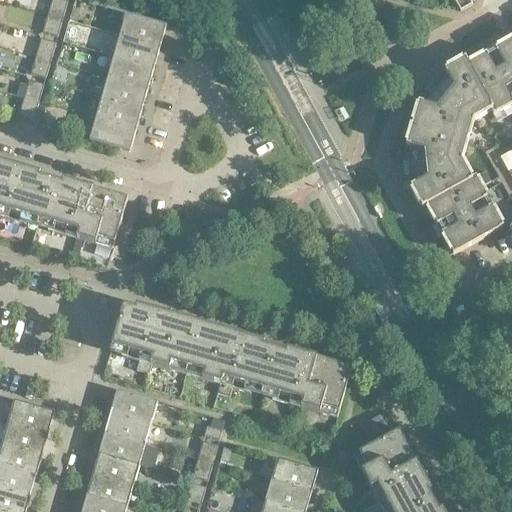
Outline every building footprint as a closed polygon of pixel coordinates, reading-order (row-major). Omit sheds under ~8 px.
[(57,0),(52,0),(51,8),(65,12),(68,3),(57,0)] [(453,0),(460,13),(473,6),(469,0),(453,0)] [(65,12),(51,8),(48,17),(63,21),(65,12)] [(166,27),(126,16),(120,37),(156,48),(157,47),(160,48),(166,27)] [(63,21),(48,17),(45,26),(60,30),(63,21)] [(60,30),(45,26),(43,35),(58,39),(60,30)] [(156,48),(120,37),(114,58),(150,69),(151,68),(154,69),(160,48),(157,47),(156,48)] [(41,40),(39,49),(53,54),(56,45),(41,40)] [(511,46),(499,54),(498,51),(488,56),(490,59),(472,69),(469,65),(448,76),(449,77),(439,89),(436,86),(430,95),(432,97),(423,109),(422,108),(421,132),(476,148),(478,126),(495,117),(498,121),(511,113),(511,46)] [(53,54),(39,49),(36,58),(51,63),(53,54)] [(51,63),(36,58),(33,67),(48,71),(51,63)] [(150,69),(114,58),(108,79),(144,89),(145,88),(148,90),(154,69),(151,68),(150,69)] [(48,71),(33,67),(31,76),(46,81),(48,71)] [(144,89),(108,79),(102,100),(138,110),(139,109),(142,110),(148,90),(145,88),(144,89)] [(29,82),(27,91),(41,95),(44,86),(29,82)] [(41,95),(27,91),(24,100),(39,104),(41,95)] [(39,104),(24,100),(21,109),(36,113),(39,104)] [(138,110),(102,100),(96,121),(132,131),(133,130),(136,131),(142,110),(139,109),(138,110)] [(36,113),(21,109),(19,118),(34,122),(36,113)] [(132,131),(96,121),(90,142),(130,154),(136,131),(133,130),(132,131)] [(476,148),(421,132),(410,151),(411,151),(412,166),(409,167),(410,177),(413,177),(415,192),(426,213),(431,211),(441,229),(438,230),(443,240),(446,238),(457,258),(508,231),(486,191),(495,186),(490,176),(481,181),(476,183),(466,165),(476,148)] [(35,174),(0,164),(0,218),(26,226),(28,220),(39,223),(51,182),(34,178),(35,174)] [(67,187),(51,182),(39,223),(50,226),(48,233),(76,241),(85,243),(113,251),(128,201),(82,188),(68,184),(67,187)] [(76,241),(71,258),(79,260),(82,250),(83,250),(85,243),(76,241)] [(140,313),(123,308),(112,349),(123,352),(121,358),(139,363),(137,372),(149,376),(152,367),(186,377),(200,326),(141,309),(140,313)] [(259,343),(200,326),(186,377),(220,386),(217,396),(230,399),(232,390),(250,395),(252,389),(272,395),(284,354),(258,347),(259,343)] [(300,359),(284,354),(272,395),(283,398),(281,404),(337,420),(351,370),(301,355),(300,359)] [(158,404),(117,392),(111,413),(115,414),(115,415),(151,426),(158,404)] [(55,414),(14,403),(8,424),(45,435),(45,434),(49,435),(55,414)] [(115,414),(111,413),(105,434),(109,435),(109,436),(145,446),(151,426),(115,415),(115,414)] [(388,429),(381,417),(362,427),(369,440),(388,429)] [(45,435),(8,424),(2,445),(39,456),(39,455),(43,456),(49,435),(45,434),(45,435)] [(205,438),(220,442),(222,433),(207,429),(205,438)] [(429,487),(399,432),(353,458),(383,511),(417,511),(434,503),(426,489),(429,487)] [(109,435),(105,434),(99,454),(103,456),(103,457),(139,467),(145,446),(109,436),(109,435)] [(203,443),(200,453),(215,457),(218,448),(203,443)] [(39,456),(2,445),(0,452),(0,466),(33,476),(33,475),(37,476),(43,456),(39,455),(39,456)] [(215,457),(200,453),(198,461),(213,466),(215,457)] [(103,456),(99,454),(93,475),(97,476),(97,477),(133,488),(139,467),(103,457),(103,456)] [(213,466),(198,461),(195,470),(210,475),(213,466)] [(318,472),(278,461),(271,482),(308,493),(308,492),(312,493),(318,472)] [(33,476),(0,466),(0,489),(27,497),(27,496),(31,497),(37,476),(33,475),(33,476)] [(210,475),(195,470),(193,479),(208,484),(210,475)] [(97,476),(93,475),(87,496),(91,497),(91,498),(127,509),(133,488),(97,477),(97,476)] [(308,493),(271,482),(265,503),(295,511),(306,511),(312,493),(308,492),(308,493)] [(191,485),(188,494),(203,499),(206,489),(191,485)] [(27,497),(0,489),(0,511),(26,511),(31,497),(27,496),(27,497)] [(203,499),(188,494),(186,503),(201,507),(203,499)] [(91,497),(87,496),(82,511),(126,511),(127,509),(91,498),(91,497)] [(199,511),(201,507),(186,503),(183,511),(184,511),(199,511)] [(295,511),(265,503),(262,511),(295,511)] [(438,511),(434,503),(417,511),(438,511)]
